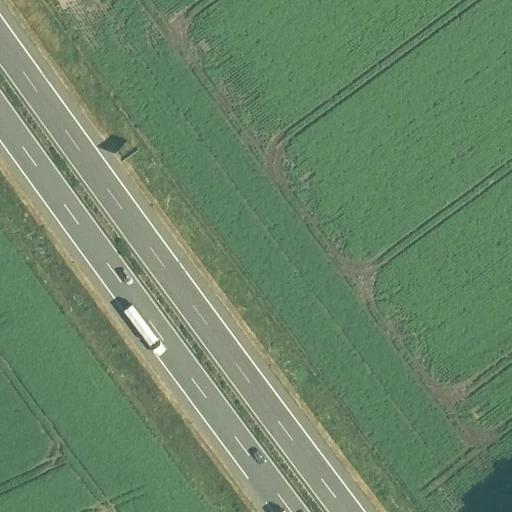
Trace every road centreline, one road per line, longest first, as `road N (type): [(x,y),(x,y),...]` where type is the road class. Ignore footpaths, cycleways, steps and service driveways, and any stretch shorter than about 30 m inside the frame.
road 1 (motorway): [(347,511),(0,38)]
road 2 (motorway): [(0,120),(291,511)]
